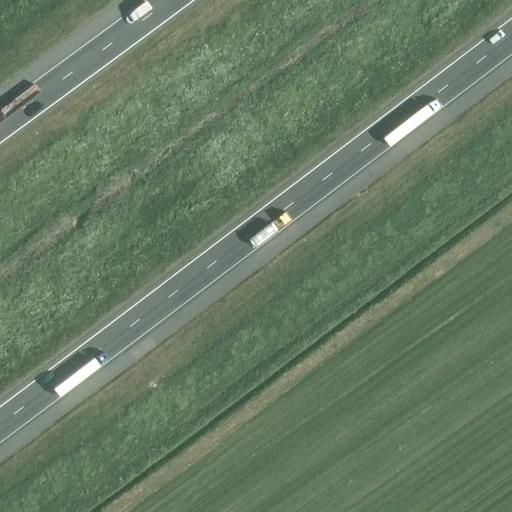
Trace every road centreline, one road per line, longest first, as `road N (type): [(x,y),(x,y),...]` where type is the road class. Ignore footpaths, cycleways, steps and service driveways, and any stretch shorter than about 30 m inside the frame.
road 1 (motorway): [(0,427),(511,38)]
road 2 (motorway): [(163,0),(0,119)]
